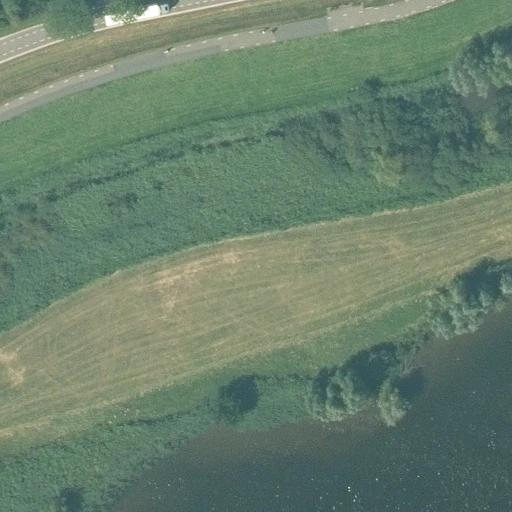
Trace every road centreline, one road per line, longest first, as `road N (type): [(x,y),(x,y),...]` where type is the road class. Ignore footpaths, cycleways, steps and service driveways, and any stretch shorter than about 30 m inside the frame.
road 1 (tertiary): [(0,115),(164,58),(435,0)]
road 2 (unclassified): [(0,53),(67,27),(190,0)]
